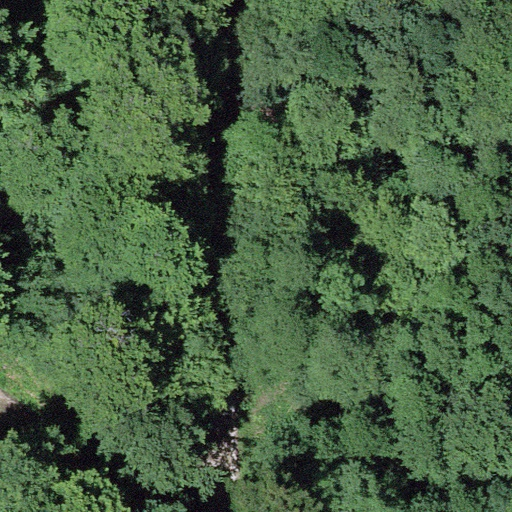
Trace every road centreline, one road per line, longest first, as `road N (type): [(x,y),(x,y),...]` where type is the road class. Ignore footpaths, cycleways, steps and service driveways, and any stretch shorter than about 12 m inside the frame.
road 1 (track): [(225,511),(218,0)]
road 2 (track): [(0,406),(109,490),(173,511)]
